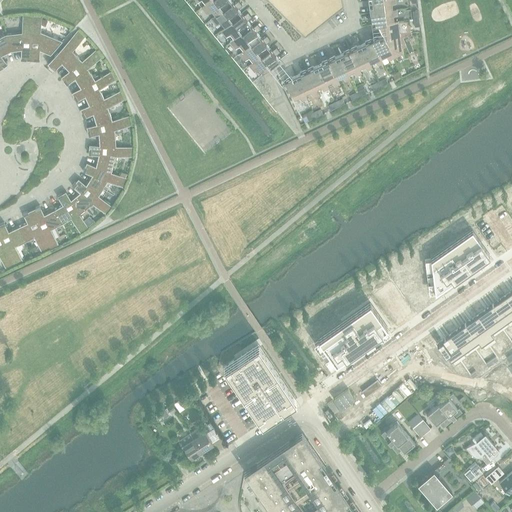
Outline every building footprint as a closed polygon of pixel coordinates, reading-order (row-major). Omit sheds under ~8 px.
[(196,0),(197,1),(198,0),(203,0),(205,3),(201,6),(202,7),(207,13),(211,10),(213,11),(212,11),(215,14),(211,18),(216,24),(221,21),(222,23),(224,26),(220,30),(221,30),(226,36),(230,33),(232,35),(231,35),(234,38),(230,41),(230,42),(235,48),(240,44),(241,46),(243,49),(239,53),(240,53),(245,59),(249,56),(250,58),(253,61),(249,64),(249,65),(254,71),(259,68),(260,69),(260,70),(263,73),(280,60),(275,55),(280,51),(276,47),(272,50),(266,43),(270,40),(266,35),(262,38),(257,31),(261,28),(257,23),(253,27),(247,20),(251,16),(248,12),(243,15),(238,8),(242,5),(238,0),(234,4),(230,0),(196,0)] [(370,0),(368,0),(370,12),(396,9),(396,8),(391,9),(391,4),(395,3),(394,0),(370,0)] [(396,9),(370,12),(370,19),(372,19),(372,24),(377,24),(398,21),(398,20),(393,21),(392,15),(397,14),(396,9)] [(22,32),(6,34),(11,50),(21,48),(20,59),(30,59),(32,14),(23,14),(22,32)] [(32,14),(30,59),(39,60),(40,49),(50,53),(62,40),(41,31),(41,15),(32,14)] [(398,21),(377,24),(382,33),(394,57),(402,53),(401,48),(398,21)] [(61,62),(68,70),(82,60),(72,50),(85,37),(78,30),(47,63),(54,70),(61,62)] [(378,35),(373,37),(371,38),(383,62),(381,58),(386,56),(388,60),(394,57),(382,33),(382,34),(378,36),(378,35)] [(0,68),(7,63),(1,55),(11,50),(6,34),(0,36),(0,68)] [(383,62),(371,38),(360,43),(372,67),(370,63),(375,61),(378,65),(382,62),(383,62)] [(372,67),(360,43),(350,48),(361,73),(361,72),(359,68),(364,66),(367,70),(372,67),(372,68),(372,67)] [(361,73),(350,48),(339,53),(350,78),(351,78),(349,73),(354,71),(356,75),(361,73)] [(82,60),(68,70),(60,76),(66,84),(74,78),(80,87),(95,80),(88,68),(102,57),(96,49),(82,60)] [(350,78),(339,53),(328,59),(339,83),(340,83),(338,78),(343,76),(345,80),(350,78)] [(339,83),(328,59),(317,64),(329,88),(327,83),(332,81),(334,85),(339,83)] [(329,88),(317,64),(306,69),(318,93),(316,89),(321,86),(323,90),(328,88),(329,88)] [(318,93),(306,69),(295,74),(307,98),(305,94),(310,91),(312,95),(317,93),(318,93)] [(95,80),(80,87),(71,92),(76,100),(85,96),(89,104),(104,98),(99,88),(116,80),(111,71),(95,80)] [(393,74),(395,79),(402,76),(400,71),(393,74)] [(295,74),(284,79),(294,99),(299,96),(302,100),(306,98),(307,98),(295,74)] [(385,78),(378,81),(381,86),(388,83),(385,78)] [(378,81),(371,84),(373,89),(381,86),(378,81)] [(364,88),(357,91),(359,96),(366,93),(364,88)] [(121,91),(104,98),(89,104),(79,108),(83,117),(93,113),(96,124),(112,120),(108,107),(125,100),(121,91)] [(357,91),(349,95),(352,100),(359,96),(357,91)] [(342,98),(335,102),(337,107),(344,103),(342,98)] [(335,102),(328,105),(330,110),(337,107),(335,102)] [(320,108),(313,112),(315,117),(323,113),(320,108)] [(313,112),(306,115),(308,120),(315,117),(313,112)] [(130,116),(112,120),(96,124),(86,126),(88,135),(98,133),(99,145),(116,146),(115,129),(132,125),(130,116)] [(98,154),(96,165),(111,172),(115,156),(133,157),(134,147),(116,146),(99,145),(89,144),(88,154),(98,154)] [(92,175),(86,184),(98,195),(107,181),(124,188),(128,179),(111,172),(96,165),(86,162),(82,171),(92,175)] [(79,192),(71,199),(79,213),(92,203),(106,214),(112,207),(98,195),(86,184),(78,178),(72,185),(79,192)] [(62,204),(53,209),(61,224),(71,218),(80,234),(89,229),(79,213),(71,199),(65,190),(57,196),(62,204)] [(40,205),(31,209),(50,249),(59,245),(51,229),(61,224),(53,209),(44,214),(40,205)] [(27,222),(18,226),(25,241),(34,237),(42,253),(50,249),(31,209),(23,213),(27,222)] [(4,222),(0,223),(0,235),(15,266),(23,262),(15,246),(25,241),(18,226),(8,231),(4,222)] [(472,229),(430,258),(435,292),(466,270),(489,253),(481,241),(472,229)] [(0,257),(6,270),(15,266),(0,235),(0,257)] [(511,304),(505,295),(493,303),(506,323),(511,318),(511,304)] [(342,321),(318,338),(335,362),(375,334),(387,326),(370,301),(342,321)] [(493,303),(477,314),(491,334),(506,323),(493,303)] [(477,314),(465,323),(479,342),(478,343),(481,347),(494,337),(491,334),(477,314)] [(465,323),(450,334),(463,353),(478,343),(479,342),(465,323)] [(450,334),(437,343),(451,362),(463,353),(450,334)] [(236,358),(224,367),(260,421),(282,406),(283,408),(296,400),(259,346),(237,361),(236,358)] [(452,392),(427,413),(436,424),(440,421),(443,425),(462,409),(459,405),(461,403),(452,392)] [(183,397),(179,399),(174,403),(180,411),(185,408),(183,405),(187,403),(183,397)] [(169,414),(165,408),(165,409),(161,411),(156,415),(159,419),(164,416),(165,417),(169,414)] [(423,419),(418,423),(426,432),(431,428),(423,419)] [(380,431),(396,450),(400,447),(404,451),(415,442),(397,421),(390,427),(388,425),(380,431)] [(418,423),(413,427),(420,437),(426,432),(418,423)] [(201,425),(191,432),(202,450),(213,443),(201,425)] [(301,430),(243,470),(272,511),(275,511),(276,511),(354,511),(329,475),(331,473),(301,430)] [(180,440),(183,445),(192,457),(202,450),(191,432),(180,440)] [(475,442),(467,446),(469,449),(470,450),(471,452),(473,453),(474,454),(476,455),(477,456),(479,456),(481,457),(482,454),(484,452),(490,460),(498,453),(491,445),(493,444),(484,434),(483,435),(480,432),(472,438),(475,442)] [(498,465),(485,476),(491,483),(504,472),(498,465)] [(472,478),(473,480),(482,472),(478,467),(472,471),(469,468),(464,473),(470,480),(472,478)] [(418,484),(436,505),(452,492),(433,470),(418,484)] [(509,493),(511,490),(511,470),(499,482),(509,493)]
